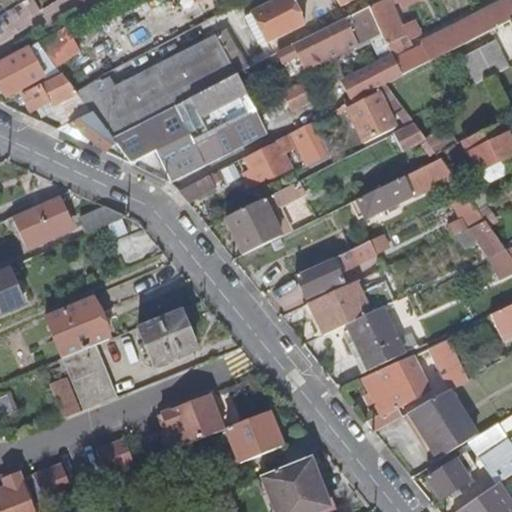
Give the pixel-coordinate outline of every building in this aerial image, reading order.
[(303,26),(289,0),(276,0),(250,14),(266,44),(303,26)] [(334,0),(340,9),(355,0),(334,0)] [(367,10),(386,47),(404,38),(386,0),(367,10)] [(400,75),(511,19),(504,2),(421,44),(422,47),(394,63),(400,75)] [(386,86),(402,77),(400,75),(394,63),(386,47),(367,10),(366,9),(291,47),(304,72),(305,73),(369,42),(381,66),(357,78),(366,96),(386,86)] [(95,85),(76,94),(91,114),(110,139),(235,75),(215,37),(103,94),(95,85)] [(469,55),(483,82),(511,67),(511,56),(502,39),(469,55)] [(59,76),(36,43),(30,46),(50,80),(59,76)] [(290,79),(304,72),(291,47),(277,54),(290,79)] [(41,77),(26,51),(0,64),(0,92),(5,98),(41,77)] [(76,94),(73,90),(61,75),(59,76),(50,80),(42,84),(44,87),(50,96),(51,101),(53,106),(76,94)] [(252,108),(235,75),(110,139),(129,164),(131,165),(153,153),(168,182),(218,158),(199,121),(240,100),(246,111),(252,108)] [(339,109),(366,96),(357,78),(331,91),(339,109)] [(282,94),(291,112),(309,104),(301,85),(282,94)] [(30,111),(51,101),(50,96),(44,87),(23,98),(30,111)] [(395,129),(378,94),(347,109),(364,144),(395,129)] [(218,158),(266,134),(252,108),(246,111),(240,100),(199,121),(218,158)] [(110,139),(91,114),(67,125),(88,141),(86,144),(129,164),(110,139)] [(410,119),(407,115),(401,120),(407,128),(414,125),(410,119)] [(313,123),(276,142),(277,145),(242,163),(248,175),(241,179),(246,189),(267,178),(268,181),(290,170),(282,156),(297,149),(307,168),(330,156),(313,123)] [(511,145),(502,124),(461,144),(477,175),(484,171),(487,178),(494,183),(504,178),(505,169),(501,163),(511,158),(511,145)] [(57,130),(86,144),(88,141),(67,125),(57,130)] [(414,125),(407,128),(394,135),(403,152),(425,141),(414,125)] [(441,161),(351,204),(358,219),(363,216),(365,220),(387,210),(389,214),(399,209),(398,205),(453,177),(441,161)] [(337,170),(334,165),(325,170),(327,175),(337,170)] [(211,175),(179,192),(189,203),(218,188),(211,175)] [(299,183),(272,196),(278,209),(300,198),(297,191),(302,189),(299,183)] [(467,198),(456,204),(473,229),(486,223),(478,212),(467,198)] [(69,233),(55,201),(18,217),(32,249),(69,233)] [(262,201),(225,219),(245,256),(281,239),(271,219),(276,217),(272,210),(268,212),(262,201)] [(85,235),(124,218),(104,208),(79,220),(85,235)] [(486,223),(473,229),(469,231),(489,260),(506,252),(486,223)] [(371,243),(296,278),(307,300),(344,284),(340,275),(378,257),(371,243)] [(511,260),(506,252),(489,260),(485,262),(492,277),(501,273),(509,290),(511,289),(511,260)] [(7,269),(0,272),(0,313),(23,304),(7,269)] [(356,283),(351,285),(357,297),(362,294),(356,283)] [(351,285),(304,307),(310,320),(316,318),(326,337),(349,326),(384,310),(395,305),(385,284),(362,294),(357,297),(351,285)] [(64,359),(96,346),(109,340),(89,298),(45,318),(64,359)] [(511,305),(491,316),(503,342),(511,337),(511,305)] [(349,326),(369,372),(404,356),(384,310),(349,326)] [(196,350),(179,312),(139,328),(155,367),(196,350)] [(427,351),(448,393),(467,383),(447,342),(427,351)] [(85,411),(118,398),(96,346),(64,359),(85,411)] [(380,414),(365,421),(375,433),(402,418),(398,410),(430,394),(412,358),(364,381),(380,414)] [(51,387),(64,419),(80,413),(66,381),(51,387)] [(469,442),(477,437),(448,393),(409,415),(438,462),(469,442)] [(232,394),(214,402),(225,426),(243,418),(232,394)] [(18,412),(11,395),(0,399),(0,401),(7,417),(18,412)] [(210,396),(158,417),(164,432),(175,427),(177,434),(183,448),(224,432),(210,396)] [(239,466),(281,449),(267,415),(225,431),(239,466)] [(507,437),(499,423),(477,437),(469,442),(478,455),(507,437)] [(175,427),(164,432),(167,438),(177,434),(175,427)] [(96,452),(107,478),(134,467),(124,441),(96,452)] [(498,485),(511,475),(511,446),(508,441),(479,461),(496,487),(498,485)] [(477,468),(466,453),(427,479),(441,501),(469,482),(465,475),(477,468)] [(310,476),(303,459),(259,476),(273,511),(312,511),(329,505),(316,473),(310,476)] [(61,466),(34,477),(44,503),(72,492),(61,466)] [(0,511),(33,511),(17,470),(2,476),(7,487),(0,490),(0,489),(0,511)] [(511,511),(511,504),(498,485),(496,487),(460,511),(511,511)]
